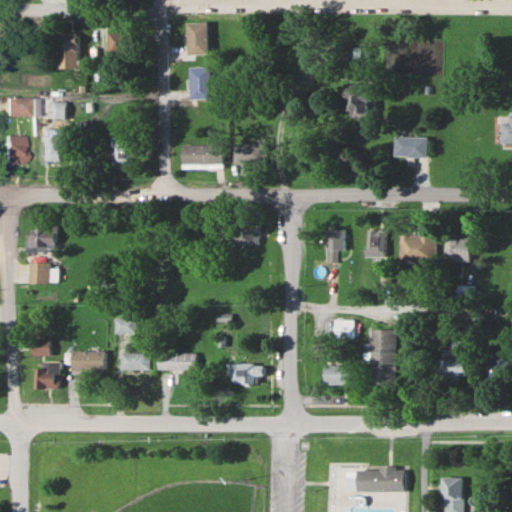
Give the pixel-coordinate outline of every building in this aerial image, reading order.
[(208,21),(186,21),(186,54),(208,54),(208,21)] [(79,30),(58,30),(58,67),(79,67),(79,30)] [(109,31),(109,55),(130,55),(130,31),(109,31)] [(210,98),(210,66),(189,66),(189,98),(210,98)] [(350,85),(350,115),(373,115),(373,85),(350,85)] [(6,115),(22,115),(22,98),(6,98),(6,115)] [(66,118),(66,100),(48,100),(48,118),(66,118)] [(511,114),(507,114),(507,121),(500,121),(500,144),(511,143),(511,114)] [(4,163),(22,163),(22,134),(4,134),(4,163)] [(62,135),(42,135),(42,161),(62,161),(62,135)] [(427,155),(427,135),(395,135),(395,155),(427,155)] [(115,136),(115,167),(133,167),(133,136),(115,136)] [(234,143),(234,164),(265,164),(265,143),(234,143)] [(180,167),(221,167),(221,144),(180,144),(180,167)] [(258,243),(258,223),(229,223),(229,243),(258,243)] [(26,249),(57,249),(57,227),(26,227),(26,249)] [(328,261),(337,261),(337,250),(346,250),(346,228),(328,228),(328,261)] [(386,228),(367,228),(367,256),(386,256),(386,228)] [(400,231),(400,261),(434,261),(434,231),(400,231)] [(447,261),(471,261),(471,232),(447,232),(447,261)] [(29,283),(51,283),(51,260),(29,260),(29,283)] [(334,338),(353,338),(353,318),(334,318),(334,338)] [(370,383),(397,383),(397,328),(370,328),(370,383)] [(32,355),(51,355),(51,338),(32,338),(32,355)] [(443,378),(469,378),(469,348),(443,348),(443,378)] [(103,349),(70,349),(70,369),(103,369),(103,349)] [(119,369),(148,369),(148,351),(119,351),(119,369)] [(194,351),(156,351),(156,369),(194,369),(194,351)] [(511,354),(488,355),(488,383),(511,382),(511,354)] [(60,360),(37,360),(37,387),(60,387),(60,360)] [(229,383),(255,383),(255,375),(262,375),(262,363),(229,363),(229,383)] [(355,364),(323,364),(323,384),(355,384),(355,364)] [(345,490),(345,468),(374,468),(380,468),(380,464),(396,464),(396,467),(405,468),(405,491),(345,490)] [(464,511),(465,476),(443,476),(442,511),(464,511)]
